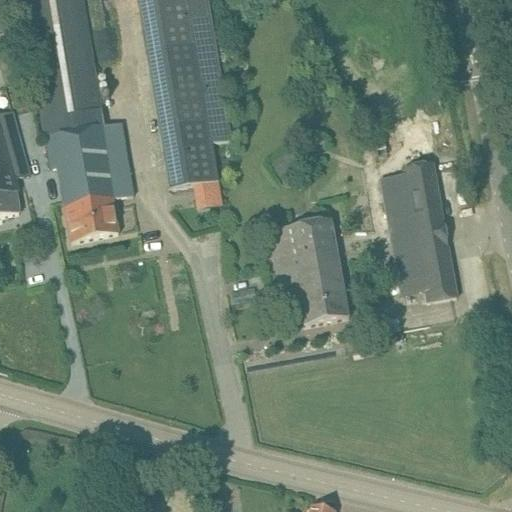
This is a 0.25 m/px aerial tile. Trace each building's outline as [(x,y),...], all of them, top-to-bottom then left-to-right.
[(80,0),(18,0),(43,145),(50,175),(55,174),(66,227),(70,247),(118,237),(112,202),(134,198),(122,127),(102,130),(80,0)] [(216,185),(210,148),(210,147),(233,143),(208,0),(136,0),(169,193),(216,185)] [(6,9),(0,10),(0,34),(12,31),(6,9)] [(0,220),(19,217),(11,182),(29,178),(15,116),(0,119),(0,220)] [(281,160),(270,169),(283,186),(294,178),(281,160)] [(380,182),(391,247),(445,237),(433,172),(380,182)] [(268,234),(276,275),(294,271),(293,264),(336,257),(330,223),(310,226),(268,234)] [(445,237),(391,247),(397,278),(401,298),(425,294),(427,306),(456,301),(445,237)] [(294,271),(276,275),(282,308),(299,304),(303,330),(348,321),(336,257),(293,264),(294,271)]
